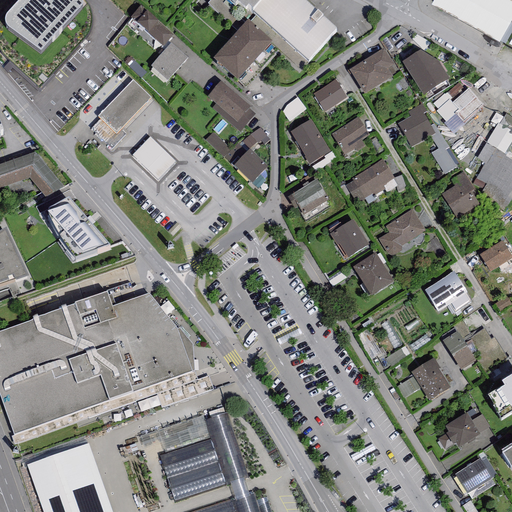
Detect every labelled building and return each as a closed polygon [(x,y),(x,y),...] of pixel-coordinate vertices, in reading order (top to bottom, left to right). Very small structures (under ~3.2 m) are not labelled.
[(81,4),(77,0),(22,0),(6,17),(5,21),(5,24),(6,27),(8,30),(40,54),(81,10),(83,7),(81,4)] [(317,10),(305,0),(259,0),(253,8),(252,9),(308,60),(337,28),(322,15),(323,14),(318,9),(317,10)] [(511,0),(440,0),(438,5),(508,43),(511,35),(511,0)] [(141,6),(130,17),(163,46),(173,35),(141,6)] [(213,56),(237,79),(272,42),(247,19),(213,56)] [(151,66),(168,81),(188,58),(171,43),(151,66)] [(384,48),(349,69),(364,93),(392,76),(391,75),(395,73),(391,66),(394,64),(384,48)] [(420,50),(403,61),(423,95),(450,78),(439,61),(420,50)] [(118,95),(98,116),(100,119),(90,129),(111,149),(126,135),(120,129),(137,113),(151,98),(133,80),(118,95)] [(313,94),(325,112),(347,97),(336,80),(313,94)] [(251,106),(221,81),(207,96),(216,104),(212,108),(240,132),(255,113),(249,108),(251,106)] [(466,91),(458,83),(448,92),(455,100),(466,91)] [(483,104),(469,88),(466,91),(455,100),(453,102),(450,99),(439,109),(438,110),(447,120),(444,123),(453,132),(483,104)] [(455,100),(448,92),(445,94),(444,93),(433,104),(439,109),(450,99),(453,102),(455,100)] [(301,99),(284,109),(291,121),(308,111),(301,99)] [(422,104),(408,112),(411,116),(397,125),(411,148),(436,133),(424,113),(426,112),(422,104)] [(511,116),(504,112),(477,158),(483,162),(474,178),(485,184),(482,190),(510,206),(511,202),(511,116)] [(358,117),(332,134),(344,153),(342,154),(345,159),(356,152),(365,146),(361,140),(369,135),(358,117)] [(311,119),(290,132),(309,164),(330,152),(311,119)] [(255,151),(271,138),(262,128),(247,140),(255,151)] [(213,132),(205,140),(223,158),(224,157),(231,150),(213,132)] [(250,183),(251,182),(252,183),(268,167),(250,149),(247,152),(237,143),(231,150),(224,157),(231,164),(230,164),(250,183)] [(35,152),(0,164),(0,188),(29,178),(45,196),(64,186),(35,152)] [(352,178),(353,181),(346,186),(357,203),(372,194),(374,196),(385,189),(383,185),(394,178),(382,159),(352,178)] [(464,172),(450,180),(454,186),(442,193),(457,218),(479,205),(472,191),(474,190),(464,172)] [(317,179),(288,197),(295,209),(299,207),(304,215),(329,199),(317,179)] [(109,244),(68,196),(48,208),(60,235),(75,256),(109,244)] [(413,209),(385,226),(389,233),(379,239),(387,254),(392,256),(401,251),(401,246),(426,231),(413,209)] [(353,219),(330,234),(346,259),(369,245),(353,219)] [(0,285),(29,275),(6,226),(0,230),(0,285)] [(502,240),(480,254),(491,272),(498,267),(501,272),(511,264),(511,249),(510,247),(507,249),(502,240)] [(393,281),(376,253),(353,267),(371,296),(393,281)] [(454,271),(424,290),(438,311),(450,303),(455,311),(471,301),(466,293),(467,292),(454,271)] [(112,307),(107,291),(0,331),(0,399),(12,434),(193,370),(193,345),(178,328),(149,294),(112,307)] [(488,329),(474,336),(479,346),(493,340),(488,329)] [(457,331),(443,341),(461,370),(476,360),(457,331)] [(434,358),(411,372),(414,376),(396,387),(403,398),(421,387),(429,401),(450,388),(439,369),(440,368),(434,358)] [(511,373),(501,381),(504,385),(500,388),(511,406),(511,373)] [(249,478),(229,412),(153,435),(174,501),(249,478)] [(467,412),(445,426),(448,431),(446,433),(447,434),(438,439),(445,450),(456,443),(459,448),(467,442),(468,444),(475,439),(474,438),(480,434),(479,433),(490,427),(482,414),(472,420),(467,412)] [(115,511),(91,443),(29,465),(45,511),(115,511)] [(511,444),(501,452),(511,468),(511,467),(511,444)] [(455,474),(467,494),(493,479),(481,458),(455,474)] [(201,511),(262,511),(257,495),(201,511)]
